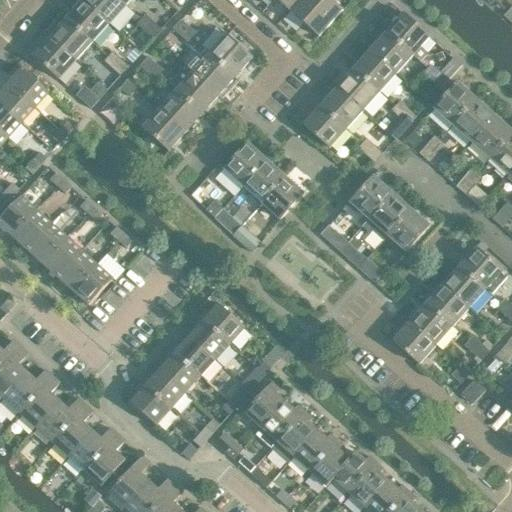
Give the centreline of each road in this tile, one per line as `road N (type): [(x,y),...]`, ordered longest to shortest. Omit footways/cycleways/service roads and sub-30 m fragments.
road 1 (residential): [(265,511),(217,470),(176,466),(109,405),(108,373),(92,354)]
road 2 (residential): [(511,467),(365,336),(394,307)]
road 3 (residential): [(248,105),(289,60),(223,0)]
road 4 (residential): [(92,354),(0,266)]
